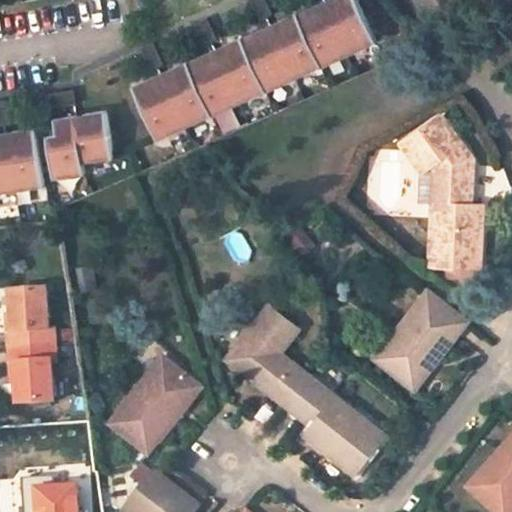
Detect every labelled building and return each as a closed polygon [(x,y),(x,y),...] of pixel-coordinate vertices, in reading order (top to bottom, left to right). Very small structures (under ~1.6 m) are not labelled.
[(152,78),(133,86),(155,141),(209,117),(209,118),(263,93),(319,69),(375,44),(355,0),(333,0),(338,10),(320,18),(314,6),(296,14),(295,13),(278,21),(285,36),(268,43),(261,29),(242,38),(241,37),(223,46),(230,61),(212,68),(206,54),(188,62),(187,61),(169,70),(175,84),(159,92),(152,78)] [(326,0),(314,6),(320,18),(338,10),(333,0),(326,0)] [(261,29),(268,43),(285,36),(278,21),(261,29)] [(206,54),(212,68),(230,61),(223,46),(206,54)] [(152,78),(159,92),(175,84),(169,70),(152,78)] [(57,134),(48,136),(53,181),(85,175),(82,157),(89,156),(90,163),(115,157),(107,110),(84,114),(85,118),(77,120),(77,115),(55,119),(57,134)] [(474,205),(475,169),(470,168),(466,149),(468,148),(443,113),(404,142),(417,161),(436,163),(436,170),(434,205),(431,265),(482,267),(484,205),(474,205)] [(0,193),(44,187),(35,128),(16,131),(17,147),(0,149),(0,193)] [(0,133),(0,149),(17,147),(16,131),(0,133)] [(420,169),(419,204),(434,205),(436,170),(420,169)] [(49,292),(11,294),(12,313),(14,332),(8,332),(11,367),(16,367),(17,384),(19,405),(56,403),(54,366),(59,366),(59,362),(58,348),(58,344),(57,332),(57,327),(51,328),(49,292)] [(429,292),(377,357),(413,385),(434,357),(439,361),(470,323),(429,292)] [(301,328),(270,305),(229,360),(286,403),(310,374),(282,352),(301,328)] [(68,344),(68,331),(57,332),(58,344),(68,344)] [(69,361),(68,347),(58,348),(59,362),(69,361)] [(176,411),(198,381),(164,356),(110,423),(150,454),(181,415),(176,411)] [(413,385),(418,388),(439,361),(434,357),(413,385)] [(356,474),(387,433),(310,374),(286,403),(302,416),(313,402),(327,412),(316,426),(308,437),(356,474)] [(181,415),(204,386),(198,381),(176,411),(181,415)] [(313,402),(302,416),(316,426),(327,412),(313,402)] [(511,442),(471,489),(495,511),(507,511),(511,507),(511,442)] [(195,511),(200,506),(155,472),(125,511),(195,511)] [(79,511),(77,483),(55,482),(54,475),(21,476),(24,511),(79,511)]
